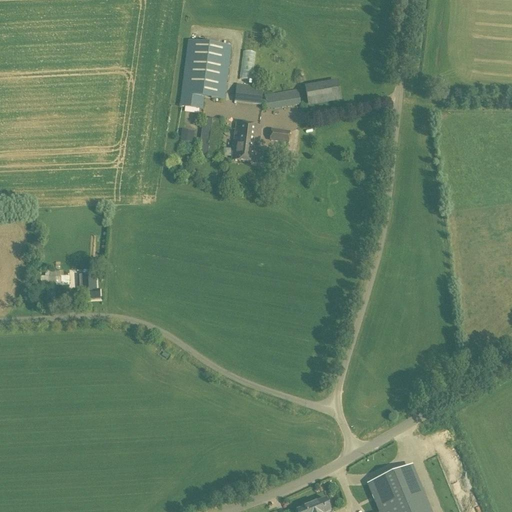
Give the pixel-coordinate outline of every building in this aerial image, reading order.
[(224,101),(231,47),(188,41),(179,108),(202,111),(204,99),(224,101)] [(334,88),(332,80),(302,86),(304,94),(334,88)] [(261,107),(263,88),(237,85),(235,103),(261,107)] [(303,105),(336,100),(334,89),(302,94),(303,105)] [(290,93),(292,107),(300,106),(298,92),(290,93)] [(273,96),(265,97),(267,109),(275,110),(273,96)] [(217,160),(222,122),(203,120),(198,158),(217,160)] [(244,163),(249,126),(236,125),(232,162),(244,163)] [(249,126),(244,163),(259,165),(260,156),(258,155),(262,128),(249,126)] [(193,144),(194,132),(182,131),(180,142),(193,144)] [(288,143),(289,133),(271,131),(270,141),(288,143)] [(55,271),(55,270),(45,270),(45,271),(41,271),(41,287),(62,288),(62,283),(68,283),(68,274),(61,274),(61,272),(55,271)] [(97,292),(97,276),(80,277),(81,293),(79,293),(80,302),(100,301),(99,292),(97,292)] [(421,511),(404,470),(366,485),(377,511),(421,511)] [(296,511),(331,511),(326,500),(297,511),(296,511)] [(430,511),(438,511),(442,511),(439,502),(428,506),(430,511)]
